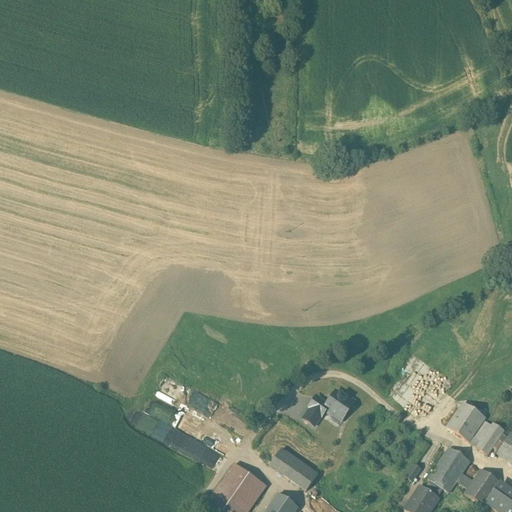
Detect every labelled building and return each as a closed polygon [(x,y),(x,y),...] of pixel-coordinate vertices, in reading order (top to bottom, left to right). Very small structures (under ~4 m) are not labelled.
[(163,379),(158,392),(195,406),(200,393),(163,379)] [(341,422),(354,403),(341,393),(340,395),(336,393),(326,406),(321,402),(317,407),(323,412),(331,417),(332,415),(340,421),(340,422),(341,422)] [(317,407),(321,402),(316,399),(309,409),(310,410),(314,412),(317,407)] [(484,419),(463,405),(446,430),(467,444),(472,437),(484,419)] [(319,416),(323,412),(317,407),(314,412),(319,416)] [(321,417),(319,416),(314,412),(310,410),(303,420),(314,427),(321,417)] [(227,455),(233,441),(173,416),(169,426),(175,428),(171,437),(178,440),(175,448),(192,455),(197,442),(227,455)] [(485,423),(474,439),(472,437),(467,444),(486,457),(503,432),(493,425),(491,428),(485,423)] [(511,438),(509,437),(496,455),(511,465),(511,438)] [(318,476),(281,450),(269,467),(306,493),(318,476)] [(448,450),(427,481),(430,483),(442,491),(448,495),(456,483),(461,475),(469,464),(448,450)] [(249,511),(266,488),(234,465),(208,503),(221,511),(249,511)] [(420,471),(413,466),(405,479),(411,483),(420,471)] [(499,484),(480,471),(472,483),(466,491),(463,495),(483,508),(499,484)] [(472,483),(461,475),(456,483),(466,491),(472,483)] [(442,491),(430,483),(424,491),(436,499),(442,491)] [(424,491),(420,488),(404,511),(405,511),(429,511),(438,501),(436,499),(424,491)] [(277,496),(265,511),(296,511),(298,510),(277,496)]
